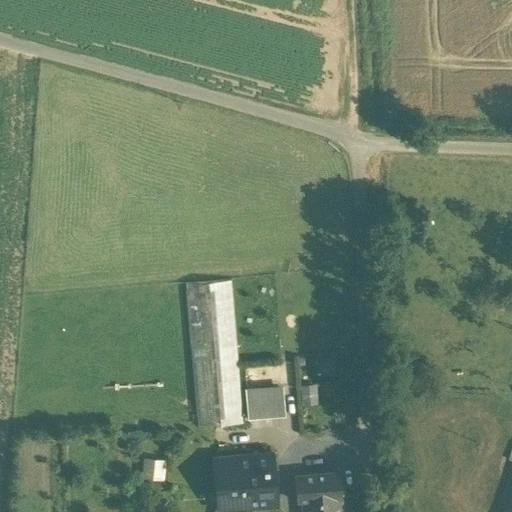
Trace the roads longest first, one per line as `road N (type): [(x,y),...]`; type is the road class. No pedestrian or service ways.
road 1 (unclassified): [(0,44),(361,142),(511,148)]
road 2 (track): [(373,511),(354,0)]
